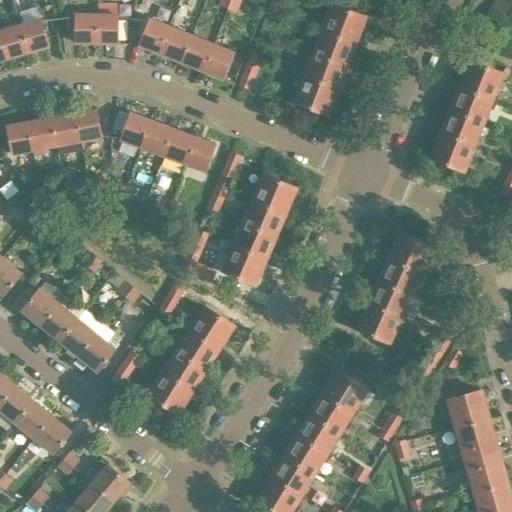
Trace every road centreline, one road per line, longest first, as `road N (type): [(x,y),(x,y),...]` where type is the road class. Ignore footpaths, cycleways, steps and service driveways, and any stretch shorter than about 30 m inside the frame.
road 1 (residential): [(0,93),(103,76),(163,88),(367,173)]
road 2 (residential): [(197,486),(308,306),(367,173)]
road 3 (residential): [(511,365),(461,217),(367,173)]
road 4 (residential): [(197,486),(0,328)]
road 5 (residential): [(367,173),(454,0)]
